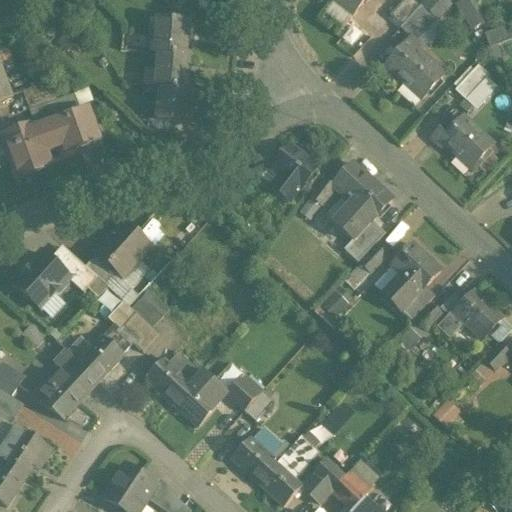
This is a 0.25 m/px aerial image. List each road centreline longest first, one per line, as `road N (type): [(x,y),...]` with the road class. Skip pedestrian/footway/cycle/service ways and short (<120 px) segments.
road 1 (residential): [(0,230),(317,103)]
road 2 (residential): [(511,278),(317,103)]
road 3 (residential): [(228,511),(152,437),(128,430),(97,447),(54,511)]
